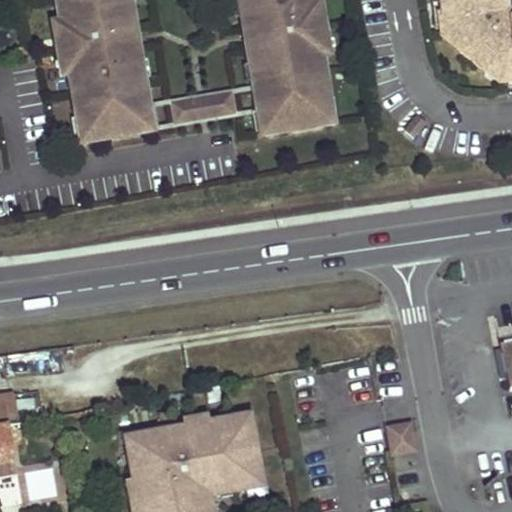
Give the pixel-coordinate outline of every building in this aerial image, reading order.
[(132,0),(53,0),(57,18),(68,80),(81,152),(157,138),(132,0)] [(314,0),(236,0),(262,144),(337,130),(325,59),(315,2),(314,0)] [(440,0),(442,13),(439,13),(442,35),(455,33),(457,50),(484,72),(501,70),(502,83),(511,82),(511,15),(511,17),(504,12),(507,8),(506,0),(440,0)] [(68,80),(57,18),(47,20),(58,82),(68,80)] [(455,33),(442,35),(457,50),(455,33)] [(501,70),(484,72),(502,83),(501,70)] [(234,94),(169,104),(173,128),(237,117),(234,94)] [(417,117),(404,132),(414,140),(426,124),(417,117)] [(511,327),(496,330),(499,344),(511,341),(511,327)] [(511,341),(499,344),(509,389),(511,388),(511,341)] [(12,392),(0,393),(0,423),(18,420),(12,392)] [(408,412),(383,416),(384,420),(405,416),(409,415),(408,412)] [(405,416),(384,420),(387,433),(408,429),(405,416)] [(148,440),(128,444),(140,511),(206,511),(205,504),(211,496),(204,491),(210,482),(228,478),(230,490),(260,484),(248,421),(232,424),(231,419),(147,435),(148,440)] [(0,478),(17,476),(7,425),(0,426),(0,478)] [(413,440),(411,429),(408,429),(387,433),(388,444),(413,440)] [(147,435),(127,439),(128,444),(148,440),(147,435)]
